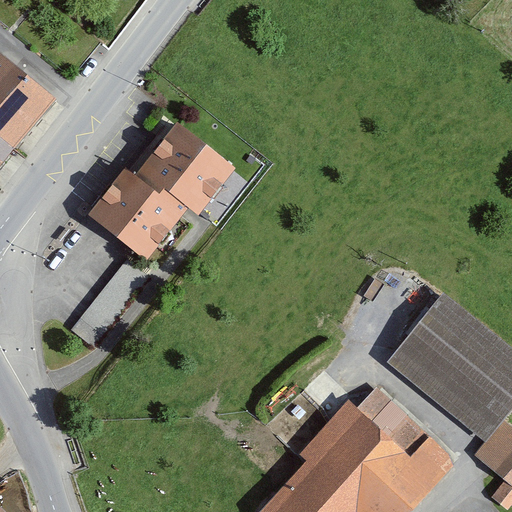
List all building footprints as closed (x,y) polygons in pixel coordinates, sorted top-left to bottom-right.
[(0,166),(55,98),(0,53),(0,166)] [(175,121),(137,173),(185,208),(199,218),(237,166),(175,121)] [(129,165),(91,213),(147,256),(185,208),(137,173),(129,165)] [(95,342),(148,275),(127,258),(74,325),(95,342)] [(511,346),(444,292),(388,360),(489,442),(479,455),(507,478),(494,495),(509,507),(511,504),(511,426),(504,420),(511,410),(511,346)] [(357,405),(256,511),(257,511),(410,511),(458,462),(429,434),(410,455),(357,405)]
